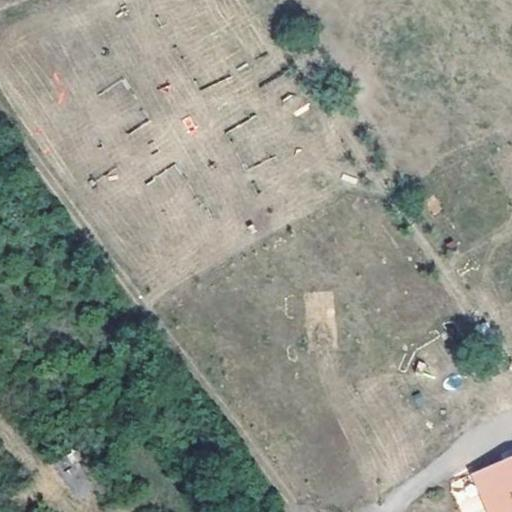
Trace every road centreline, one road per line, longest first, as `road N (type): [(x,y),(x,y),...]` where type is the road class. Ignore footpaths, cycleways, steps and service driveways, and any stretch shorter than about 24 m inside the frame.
road 1 (track): [(0,102),(301,511)]
road 2 (track): [(263,0),(459,292),(511,410)]
